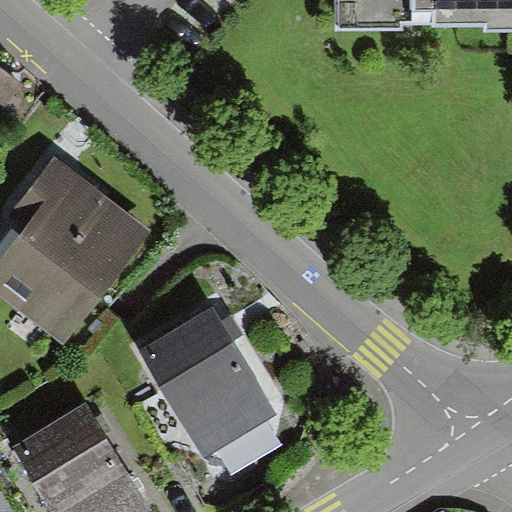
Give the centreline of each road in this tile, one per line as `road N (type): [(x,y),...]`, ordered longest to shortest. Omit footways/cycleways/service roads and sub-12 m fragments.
road 1 (residential): [(0,1),(474,427)]
road 2 (residential): [(342,511),(474,427)]
